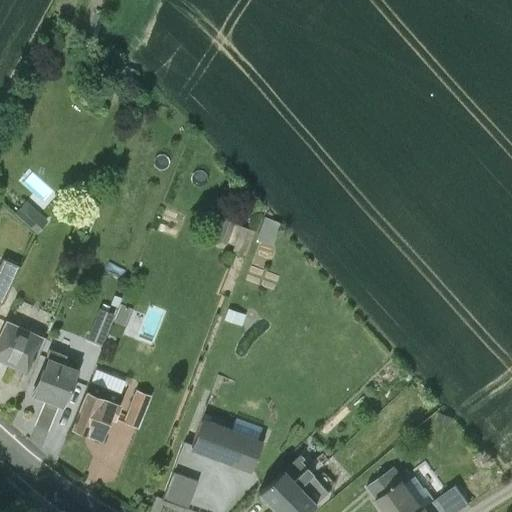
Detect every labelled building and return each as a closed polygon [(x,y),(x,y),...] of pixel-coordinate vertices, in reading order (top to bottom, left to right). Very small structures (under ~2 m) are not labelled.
[(36,188),(17,209),(39,230),(52,216),(43,207),(58,191),(37,171),(28,180),(36,188)] [(260,259),(272,262),(280,217),(264,214),(260,238),(264,239),(260,259)] [(227,215),(217,235),(235,244),(245,224),(227,215)] [(15,278),(0,272),(0,303),(3,305),(15,278)] [(116,318),(127,322),(133,305),(122,301),(116,318)] [(102,303),(89,336),(104,342),(117,309),(102,303)] [(43,337),(5,319),(0,329),(0,362),(26,375),(43,337)] [(77,370),(46,357),(31,397),(62,409),(77,370)] [(124,397),(89,383),(70,431),(102,442),(109,420),(115,423),(124,397)] [(152,397),(136,391),(123,425),(138,430),(152,397)] [(201,423),(189,452),(249,474),(259,445),(201,423)] [(300,456),(258,495),(273,511),(313,477),(328,461),(322,455),(310,466),(300,456)] [(393,468),(365,487),(374,500),(373,501),(381,511),(416,511),(422,508),(393,468)] [(173,475),(163,502),(188,510),(196,484),(173,475)] [(273,511),(309,511),(329,494),(313,477),(273,511)] [(422,508),(416,511),(459,511),(468,506),(456,487),(422,508)]
